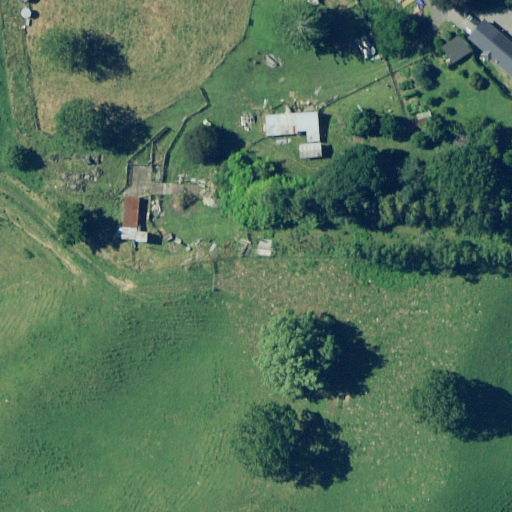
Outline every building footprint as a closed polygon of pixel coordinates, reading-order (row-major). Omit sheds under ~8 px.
[(511,39),(503,30),(476,53),(500,80),(505,75),(511,82),(511,39)] [(471,49),(460,32),(439,45),(450,62),(471,49)] [(319,140),(317,111),(264,114),(265,134),(305,132),(306,140),(319,140)] [(469,137),(458,133),(452,150),(463,154),(469,137)] [(321,156),(320,143),(299,143),(299,157),(321,156)] [(138,198),(123,197),(122,227),(116,227),(115,238),(136,239),(138,198)] [(161,234),(162,217),(151,217),(150,233),(161,234)]
